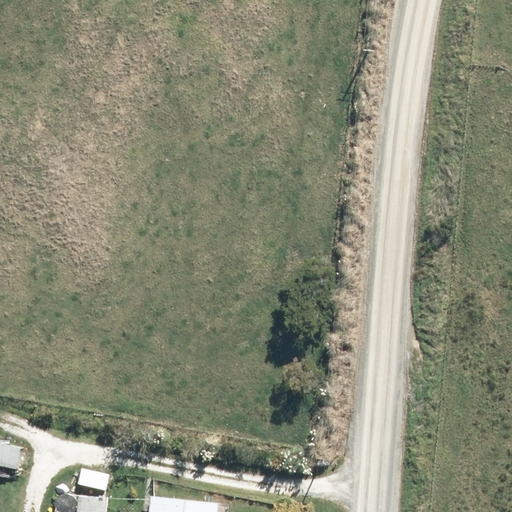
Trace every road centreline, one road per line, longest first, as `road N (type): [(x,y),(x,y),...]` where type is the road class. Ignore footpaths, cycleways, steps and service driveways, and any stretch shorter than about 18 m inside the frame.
road 1 (unclassified): [(416,0),(371,511)]
road 2 (track): [(0,437),(50,459),(371,511)]
